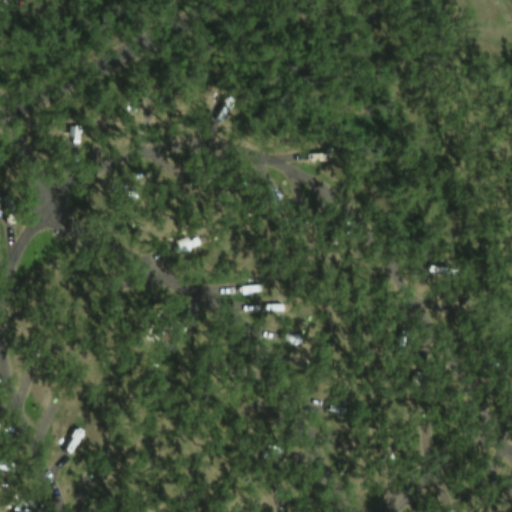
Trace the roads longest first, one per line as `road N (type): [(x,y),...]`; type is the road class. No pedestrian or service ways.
road 1 (residential): [(46,191),(131,152),(203,141),(265,159),(326,192),(381,252),(511,462),(277,387),(241,327),(207,301),(50,220),(46,191)]
road 2 (residential): [(50,220),(32,224),(12,252),(0,303),(8,396),(62,511)]
road 3 (residential): [(0,113),(214,0)]
road 4 (residential): [(379,511),(492,423)]
